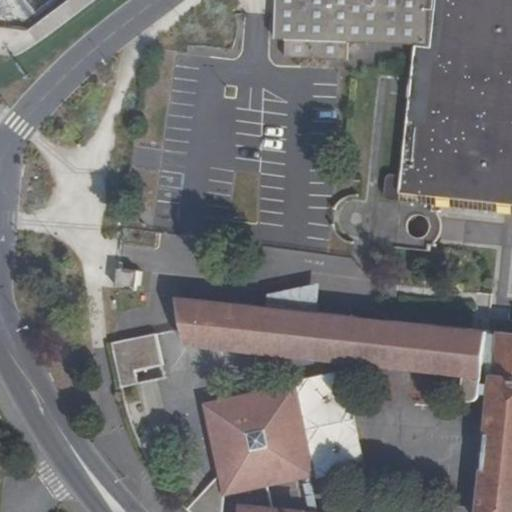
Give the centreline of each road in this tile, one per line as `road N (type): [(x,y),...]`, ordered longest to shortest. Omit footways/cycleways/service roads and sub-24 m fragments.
road 1 (residential): [(159,0),(39,98),(0,151)]
road 2 (secondary): [(76,455),(0,331)]
